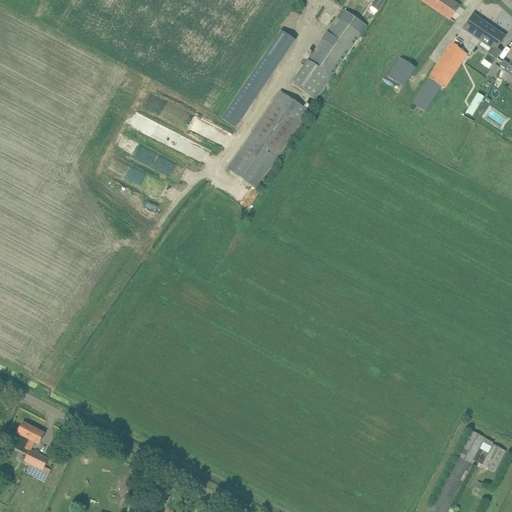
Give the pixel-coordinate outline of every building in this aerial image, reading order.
[(375,0),(370,7),(377,12),(382,5),(375,0)] [(460,6),(450,0),(420,0),(450,20),(460,6)] [(370,7),(367,11),(375,16),(377,12),(370,7)] [(342,10),(291,84),(316,101),(366,26),(342,10)] [(473,13),(462,30),(473,37),(469,42),(476,47),(479,41),(490,48),(487,53),(496,59),(501,52),(497,49),(506,35),(473,13)] [(281,31),(263,57),(277,66),(294,40),(281,31)] [(441,87),(444,90),(467,55),(451,44),(412,104),(424,112),(441,87)] [(388,77),(404,87),(416,69),(401,59),(388,77)] [(499,67),(495,64),(488,74),(492,77),(499,67)] [(502,64),(489,95),(496,99),(510,67),(502,64)] [(281,91),(227,169),(256,189),(309,111),(281,91)] [(27,455),(24,461),(43,470),(48,460),(30,451),(34,442),(38,444),(43,434),(22,423),(17,434),(20,435),(14,449),(27,455)] [(505,452),(493,446),(494,444),(485,439),(470,431),(427,511),(447,511),(474,461),(494,472),(505,452)] [(148,511),(149,510),(133,502),(128,511),(148,511)]
